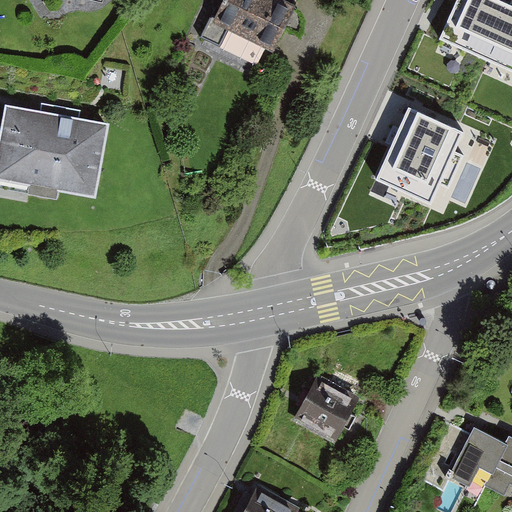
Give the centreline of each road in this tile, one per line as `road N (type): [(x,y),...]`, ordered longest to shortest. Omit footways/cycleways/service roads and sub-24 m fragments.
road 1 (residential): [(263,314),(276,269),(402,0)]
road 2 (tertiary): [(0,298),(168,329),(263,314)]
road 3 (residential): [(449,267),(452,303),(428,374),(364,511)]
road 4 (residential): [(187,511),(242,396),(263,314)]
road 5 (tertiary): [(263,314),(449,267)]
